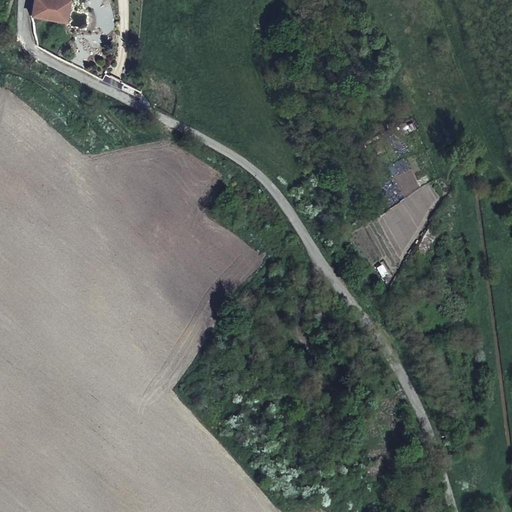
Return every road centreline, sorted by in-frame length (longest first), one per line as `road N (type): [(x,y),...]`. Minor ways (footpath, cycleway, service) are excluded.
road 1 (unclassified): [(21,0),(33,51),(241,159),(297,226),(443,470),(455,511)]
road 2 (track): [(441,0),(511,194)]
